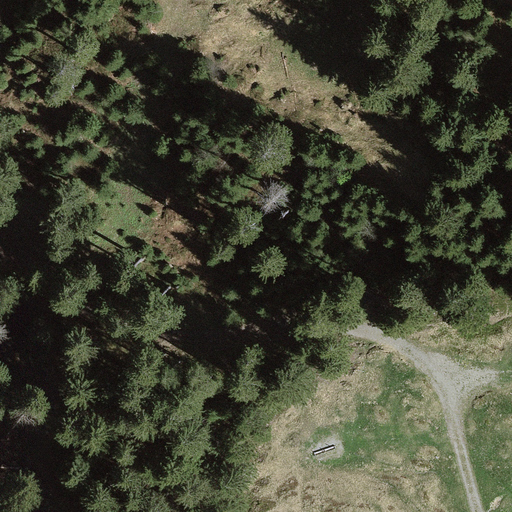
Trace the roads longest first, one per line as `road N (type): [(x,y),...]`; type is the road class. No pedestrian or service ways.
road 1 (track): [(0,259),(25,264),(87,310),(171,334),(328,332)]
road 2 (track): [(511,381),(328,332)]
road 3 (track): [(474,511),(431,364)]
